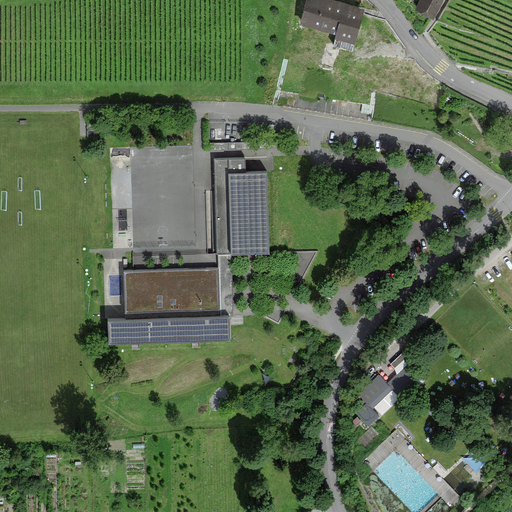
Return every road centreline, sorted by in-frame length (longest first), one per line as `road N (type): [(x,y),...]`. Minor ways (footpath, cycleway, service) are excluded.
road 1 (tertiary): [(337,511),(324,433),(342,363),(388,303),(511,196)]
road 2 (track): [(198,109),(0,105)]
road 3 (track): [(511,239),(373,363)]
road 4 (tertiary): [(511,110),(424,53),(381,0)]
